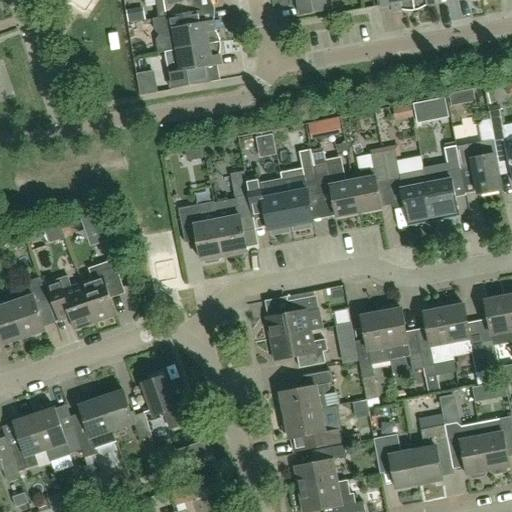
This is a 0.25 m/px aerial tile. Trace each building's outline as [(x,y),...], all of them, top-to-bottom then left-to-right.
[(83,0),(82,3),(98,10),(102,0),(83,0)] [(188,2),(197,0),(155,0),(159,19),(190,13),(188,2)] [(290,0),(292,6),(299,5),(300,16),(333,10),(331,0),(290,0)] [(412,0),(378,0),(380,14),(381,14),(392,12),(402,10),(403,10),(407,11),(411,11),(415,10),(412,0)] [(422,8),(425,6),(436,4),(435,0),(412,0),(415,10),(418,9),(422,8)] [(218,36),(216,33),(214,21),(205,23),(203,11),(190,13),(159,19),(159,20),(153,21),(155,31),(157,34),(159,36),(156,41),(158,54),(172,50),(172,51),(218,43),(220,43),(219,39),(218,36)] [(220,43),(218,43),(172,51),(165,52),(171,90),(209,83),(207,68),(222,65),(220,56),(219,52),(220,49),(220,46),(220,43)] [(461,92),(449,94),(452,107),(463,104),(461,92)] [(444,101),(413,106),(417,124),(448,119),(444,101)] [(494,142),(507,140),(501,110),(489,112),(494,142)] [(502,190),(493,141),(457,148),(461,171),(473,169),(478,195),(502,190)] [(455,143),(445,145),(448,163),(450,171),(460,170),(455,146),(455,143)] [(309,197),(320,195),(314,166),(315,166),(315,163),(313,154),(312,154),(311,150),(299,152),(307,192),(285,197),(291,227),(293,227),(294,231),(312,228),(311,223),(314,223),(309,197)] [(383,153),(389,182),(401,180),(395,151),(383,153)] [(389,182),(383,153),(371,155),(375,177),(353,181),(359,214),(382,209),(377,184),(389,182)] [(359,214),(353,181),(345,182),(341,158),(315,163),(315,166),(314,166),(320,195),(332,193),(337,218),(359,214)] [(448,163),(423,168),(424,173),(426,183),(427,185),(433,220),(459,215),(456,198),(452,180),(451,180),(450,171),(448,163)] [(408,225),(433,220),(426,183),(424,173),(408,176),(405,182),(406,189),(401,190),(408,225)] [(258,177),(246,179),(253,216),(265,214),(268,230),(268,231),(271,231),(272,236),(290,232),(289,227),(291,227),(285,197),(282,179),(259,183),(258,177)] [(245,252),(248,252),(243,227),(255,224),(249,196),(237,198),(240,217),(217,221),(224,256),(228,256),(228,258),(231,259),(243,257),(245,254),(245,252)] [(196,236),(201,261),(204,260),(204,262),(207,264),(219,262),(221,259),(221,257),(224,256),(217,221),(214,203),(178,209),(184,238),(196,236)] [(91,246),(115,238),(106,210),(82,218),(91,246)] [(114,260),(98,266),(89,269),(93,280),(82,284),(96,323),(117,316),(109,294),(124,289),(114,260)] [(58,279),(46,284),(56,312),(60,323),(71,319),(75,330),(96,323),(82,284),(72,287),(68,276),(58,279)] [(13,302),(25,338),(46,331),(37,304),(48,300),(40,278),(20,285),(25,298),(13,302)] [(308,311),(319,309),(317,297),(287,302),(289,314),(267,318),(271,340),(312,332),(308,311)] [(485,301),(492,336),(493,340),(482,342),(487,371),(499,369),(495,346),(511,342),(511,333),(505,297),(485,301)] [(445,308),(444,308),(453,357),(473,353),(471,344),(470,340),(471,340),(467,323),(464,305),(462,305),(462,303),(459,301),(447,303),(445,307),(445,308)] [(25,338),(13,302),(0,306),(0,332),(5,346),(25,338)] [(432,350),(421,352),(424,369),(426,382),(429,393),(440,391),(438,376),(437,374),(435,363),(454,359),(453,357),(444,308),(442,309),(441,304),(425,308),(426,312),(424,312),(427,328),(429,336),(431,347),(432,350)] [(421,354),(410,356),(401,309),(400,309),(400,307),(397,305),(384,308),(382,311),(382,312),(381,312),(391,360),(410,356),(413,371),(424,369),(421,354)] [(391,360),(381,312),(362,316),(368,348),(358,350),(367,400),(379,398),(372,364),(391,360)] [(314,342),(312,332),(271,340),(275,361),(298,357),(300,368),(325,363),(323,352),(327,351),(325,340),(314,342)] [(487,371),(482,342),(471,344),(473,353),(476,373),(487,371)] [(281,393),(282,396),(279,396),(278,398),(281,413),(282,415),(285,414),(286,416),(321,410),(320,409),(326,408),(323,395),(330,390),(329,384),(333,383),(331,371),(304,376),(306,388),(281,393)] [(153,417),(166,413),(171,429),(183,424),(196,420),(188,398),(181,378),(169,382),(167,375),(165,376),(164,374),(161,373),(151,377),(150,379),(151,381),(142,384),(153,417)] [(124,390),(102,398),(113,432),(135,424),(140,440),(152,436),(144,413),(133,417),(124,390)] [(81,403),(82,405),(80,406),(89,432),(77,436),(82,450),(85,459),(97,454),(95,449),(116,441),(113,432),(102,398),(100,399),(99,397),(96,395),(83,400),(81,403)] [(34,415),(46,451),(50,462),(82,450),(77,436),(74,426),(63,430),(55,408),(34,415)] [(318,449),(317,447),(344,441),(342,429),(325,433),(321,410),(286,416),(286,419),(283,419),(282,421),(285,436),(287,437),(290,437),(290,440),(291,439),(293,453),(318,449)] [(46,451),(34,415),(14,422),(21,445),(10,449),(12,454),(18,473),(38,466),(35,455),(46,451)] [(491,473),(494,475),(505,473),(507,470),(507,468),(510,467),(504,436),(511,434),(511,416),(500,419),(479,424),(488,471),(491,471),(491,473)] [(461,427),(457,424),(445,426),(449,448),(461,446),(466,475),(470,475),(470,477),(473,479),(484,477),(486,474),(486,472),(488,471),(479,424),(461,427)] [(450,451),(449,448),(445,426),(421,430),(425,449),(413,452),(420,485),(443,480),(438,453),(450,451)] [(396,489),(420,485),(413,452),(401,454),(398,435),(374,440),(377,453),(388,450),(396,489)] [(300,490),(337,483),(333,460),(347,458),(345,445),(312,452),(314,463),(295,467),(300,490)] [(12,454),(0,458),(0,471),(3,470),(7,481),(20,477),(18,473),(12,454)] [(101,473),(97,462),(88,465),(92,476),(101,473)] [(337,483),(300,490),(304,511),(313,511),(323,510),(323,511),(365,511),(364,502),(356,504),(354,494),(340,497),(337,483)] [(201,485),(179,494),(184,508),(206,498),(201,485)] [(25,493),(13,497),(16,507),(29,502),(25,493)]
